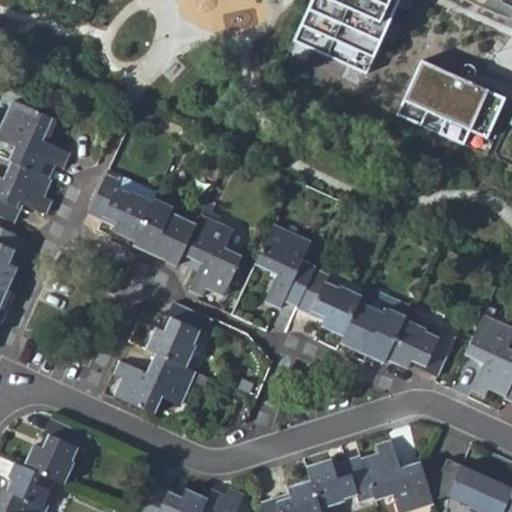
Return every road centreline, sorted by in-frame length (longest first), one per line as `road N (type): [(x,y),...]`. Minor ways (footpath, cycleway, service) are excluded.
road 1 (residential): [(79,406),(134,278),(62,248),(0,389)]
road 2 (residential): [(430,404),(298,351),(254,448)]
road 3 (residential): [(254,448),(205,459),(79,406)]
road 4 (residential): [(430,404),(254,448)]
